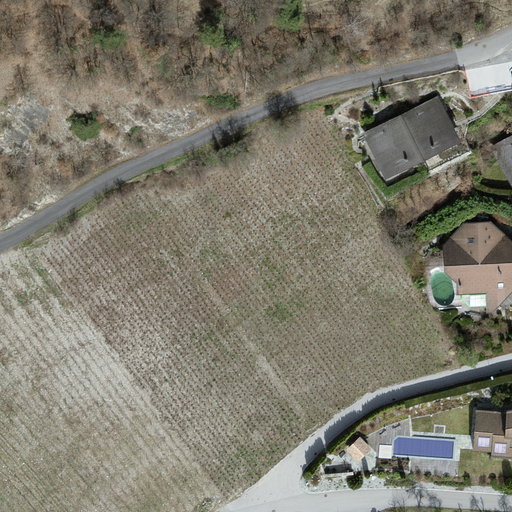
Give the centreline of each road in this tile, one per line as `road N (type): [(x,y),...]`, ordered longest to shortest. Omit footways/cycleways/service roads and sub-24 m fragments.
road 1 (unclassified): [(0,245),(327,83)]
road 2 (residential): [(511,504),(354,501),(267,511)]
road 3 (residential): [(327,83),(477,56),(511,35)]
